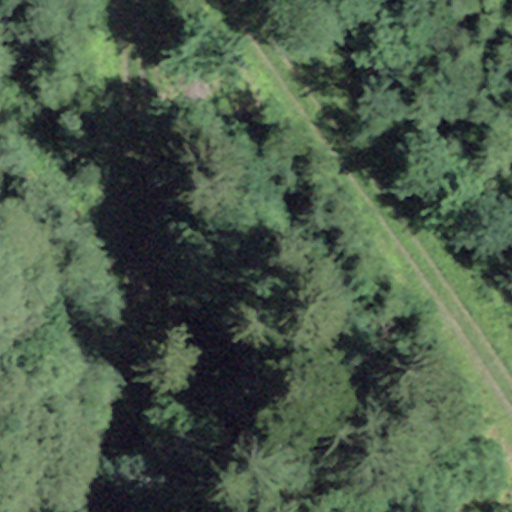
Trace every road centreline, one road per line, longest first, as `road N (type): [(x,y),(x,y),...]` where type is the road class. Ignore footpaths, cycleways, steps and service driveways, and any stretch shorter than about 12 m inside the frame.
road 1 (track): [(132,0),(150,158),(147,257),(112,511)]
road 2 (track): [(511,389),(237,0)]
